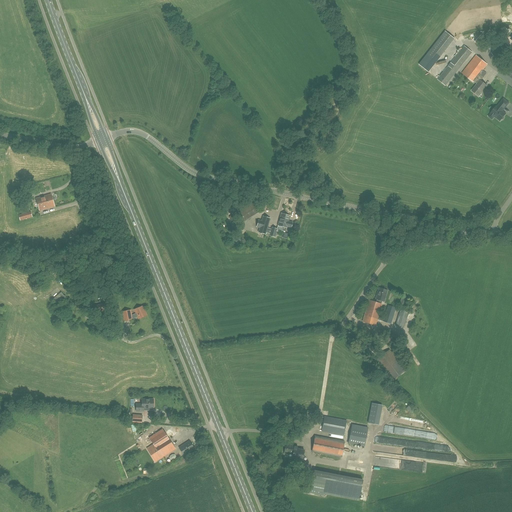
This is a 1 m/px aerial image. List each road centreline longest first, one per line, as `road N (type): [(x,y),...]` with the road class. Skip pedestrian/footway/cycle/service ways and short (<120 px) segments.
road 1 (unclassified): [(489,232),(201,176),(139,132),(105,137)]
road 2 (secondary): [(252,511),(121,188)]
